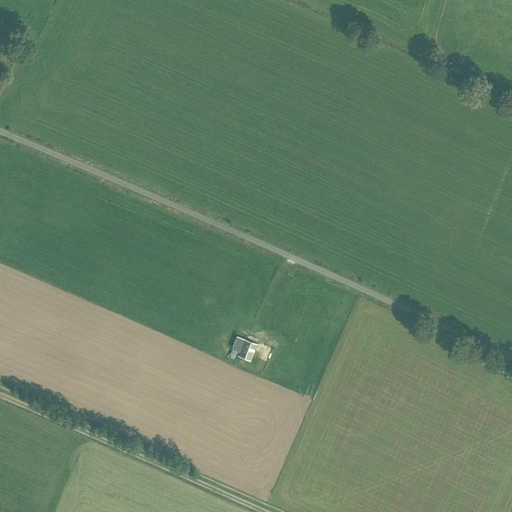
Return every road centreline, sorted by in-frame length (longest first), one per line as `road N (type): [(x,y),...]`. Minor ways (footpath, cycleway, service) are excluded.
road 1 (unclassified): [(0,131),(511,358)]
road 2 (track): [(262,511),(0,396)]
